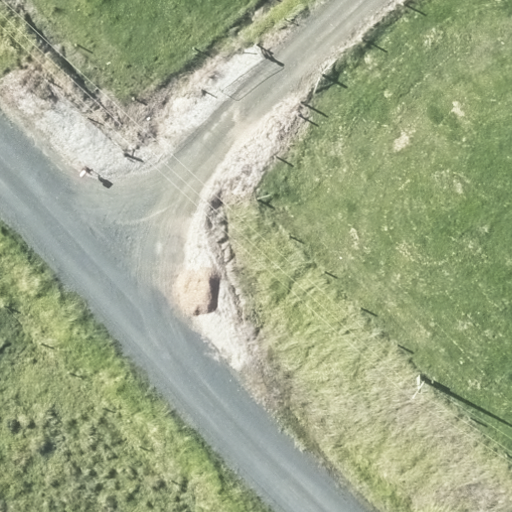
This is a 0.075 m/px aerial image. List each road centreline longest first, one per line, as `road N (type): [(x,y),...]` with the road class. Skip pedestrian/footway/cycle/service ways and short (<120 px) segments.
road 1 (unclassified): [(317,511),(0,176)]
road 2 (track): [(82,263),(431,0)]
